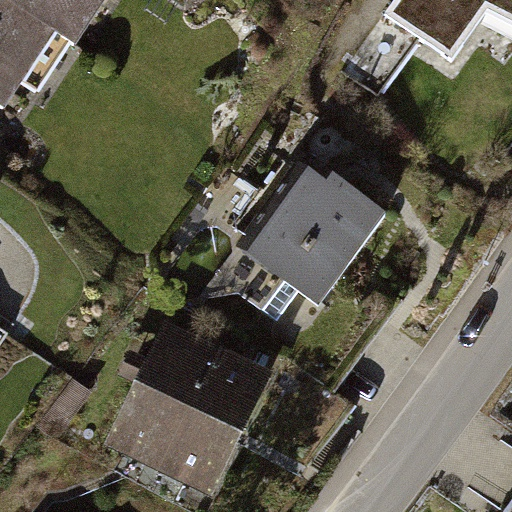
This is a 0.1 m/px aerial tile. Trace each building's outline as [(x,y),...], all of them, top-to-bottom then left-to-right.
[(0,0),(0,5),(71,53),(91,67),(136,0),(0,0)] [(511,0),(410,0),(394,23),(459,69),(496,18),(511,25),(511,0)] [(0,120),(17,133),(71,53),(0,5),(0,120)] [(308,173),(241,258),(258,271),(245,287),(279,313),(270,324),(297,345),(321,315),(329,322),(400,230),(330,175),(322,184),(308,173)] [(174,344),(127,439),(205,477),(252,382),(174,344)]
